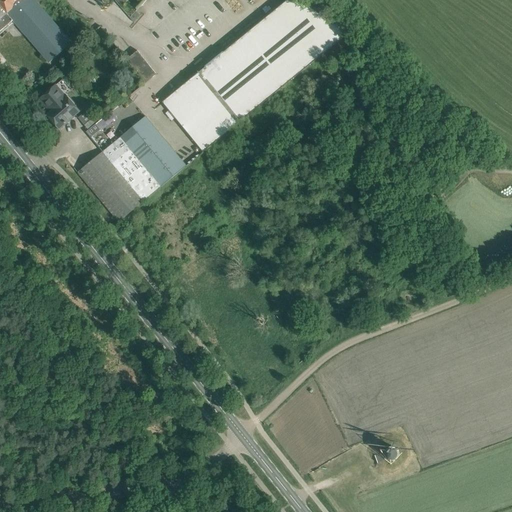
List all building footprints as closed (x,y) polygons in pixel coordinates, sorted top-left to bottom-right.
[(0,0),(0,31),(13,21),(50,63),(72,43),(34,0),(0,0)] [(186,83),(163,102),(170,110),(176,118),(203,151),(203,150),(204,152),(348,34),(324,17),(298,0),(287,0),(229,48),(200,71),(186,83)] [(137,51),(126,60),(145,83),(157,74),(137,51)] [(63,79),(48,93),(40,99),(51,112),(47,115),(59,129),(80,111),(66,95),(72,90),(63,79)] [(34,85),(30,80),(22,86),(26,91),(34,85)] [(144,201),(186,166),(183,162),(145,117),(103,152),(144,201)] [(96,123),(92,118),(84,125),(88,130),(96,123)] [(103,152),(78,173),(119,222),(144,201),(103,152)] [(398,450),(396,448),(395,447),(393,446),(391,446),(389,446),(388,447),(386,448),(385,450),(384,452),(384,454),(385,455),(385,457),(386,459),(388,460),(389,460),(391,461),(393,461),(395,460),(396,459),(398,457),(398,456),(399,454),(398,451),(398,450)]
